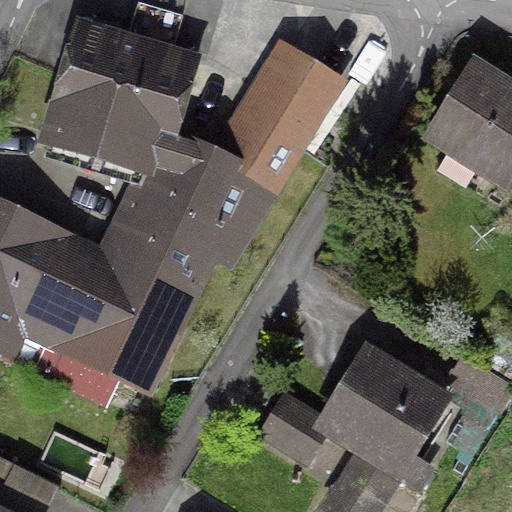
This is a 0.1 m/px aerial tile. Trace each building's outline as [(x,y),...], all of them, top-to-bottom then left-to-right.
[(0,342),(9,346),(15,334),(145,394),(212,254),(230,264),(339,86),(287,54),(219,166),(190,152),(164,140),(185,70),(129,54),(78,38),(45,151),(141,180),(73,327),(28,306),(57,244),(23,228),(0,216),(0,342)] [(511,97),(469,73),(428,139),(504,186),(511,172),(511,97)] [(393,380),(361,359),(320,426),(282,401),(259,435),(305,465),(327,431),(360,453),(320,511),(373,511),(392,484),(409,495),(422,475),(406,463),(440,411),(410,391),(415,383),(399,372),(393,380)] [(476,371),(460,396),(489,413),(504,389),(476,371)] [(0,511),(0,493),(11,472),(0,466),(0,511)]
